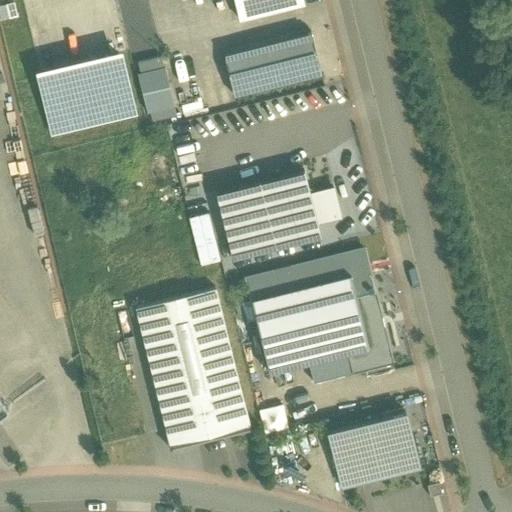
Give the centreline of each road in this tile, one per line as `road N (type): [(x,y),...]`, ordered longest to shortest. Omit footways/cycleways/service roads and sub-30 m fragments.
road 1 (residential): [(492,511),(361,0)]
road 2 (residential): [(0,498),(120,490),(259,511)]
